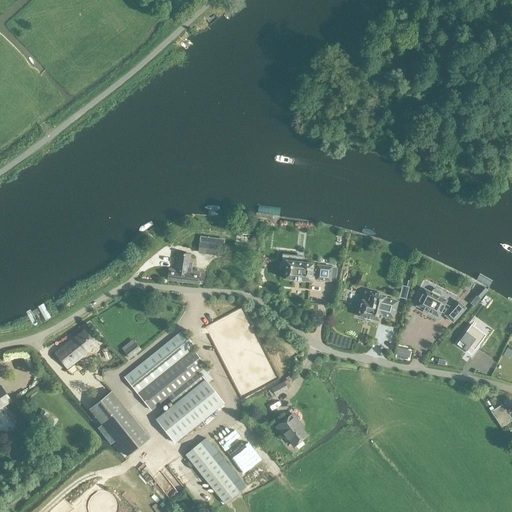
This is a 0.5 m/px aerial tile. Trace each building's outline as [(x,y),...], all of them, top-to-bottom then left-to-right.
[(364,109),(370,100),(358,93),(352,102),(364,109)] [(426,116),(432,107),(420,99),(414,108),(426,116)] [(492,129),(499,121),(488,112),(481,121),(492,129)] [(257,213),(268,215),(270,207),(258,205),(257,213)] [(219,257),(221,244),(204,242),(203,254),(219,257)] [(188,270),(190,255),(177,253),(175,269),(169,268),(167,281),(198,285),(199,272),(188,270)] [(311,264),(303,263),(303,255),(282,253),(280,267),(285,267),(284,278),(283,279),(285,279),(293,280),(300,281),(301,281),(309,281),(309,282),(310,282),(310,281),(311,277),(316,277),(315,279),(336,282),(337,268),(317,266),(317,268),(312,267),(312,265),(312,264),(311,264)] [(492,281),(479,273),(475,280),(488,288),(492,281)] [(405,300),(408,287),(401,285),(398,298),(405,300)] [(475,294),(469,302),(474,306),(481,298),(487,291),(485,290),(482,287),(475,294)] [(440,294),(439,291),(436,289),(432,290),(431,293),(424,290),(416,306),(437,317),(440,312),(446,314),(445,315),(452,322),(465,308),(457,302),(451,308),(444,304),(446,301),(439,297),(440,294)] [(370,293),(364,291),(357,316),(365,318),(364,318),(371,320),(371,319),(379,321),(380,315),(393,319),(397,301),(385,298),(385,296),(370,292),(370,293)] [(51,318),(44,304),(38,307),(45,321),(51,318)] [(471,324),(457,344),(466,351),(471,345),(476,348),(484,337),(479,334),(480,331),(471,324)] [(66,369),(97,345),(84,330),(54,353),(66,369)] [(224,403),(198,372),(204,367),(191,351),(194,348),(181,332),(124,377),(151,410),(168,397),(173,405),(156,419),(175,443),(224,403)] [(352,339),(331,333),(328,342),(349,349),(352,339)] [(135,343),(123,352),(128,358),(140,349),(135,343)] [(395,357),(409,360),(412,350),(408,349),(408,347),(398,344),(395,357)] [(506,350),(503,355),(508,358),(511,353),(506,350)] [(451,360),(441,357),(439,364),(449,367),(451,360)] [(288,389),(283,381),(270,388),(275,396),(288,389)] [(0,408),(11,401),(1,387),(0,387),(0,408)] [(127,456),(149,438),(111,392),(90,409),(127,456)] [(502,428),(511,421),(511,419),(503,405),(492,412),(502,428)] [(55,427),(59,420),(43,409),(37,418),(44,422),(45,422),(46,421),(55,427)] [(307,436),(297,424),(299,423),(292,414),(276,427),(283,436),(284,434),(294,447),(307,436)] [(246,486),(239,477),(233,482),(212,456),(217,452),(205,438),(186,455),(225,502),(246,486)] [(189,511),(183,503),(176,508),(179,511),(196,511),(198,511),(194,507),(189,511)]
